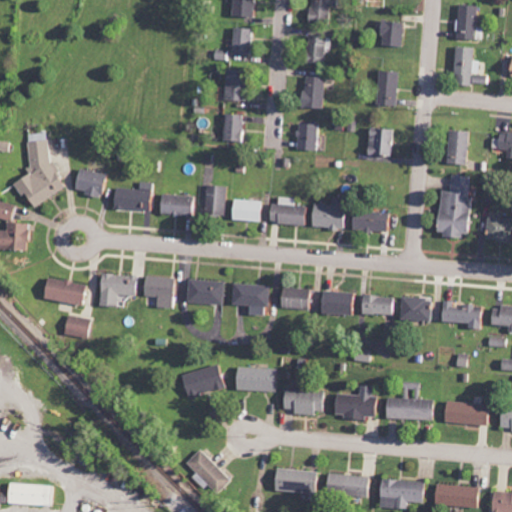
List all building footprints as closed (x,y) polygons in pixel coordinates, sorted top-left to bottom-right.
[(232,0),(232,17),(252,17),(252,0),(232,0)] [(328,0),(309,0),(310,23),(329,23),(328,0)] [(476,6),(458,5),(457,40),(475,40),(476,6)] [(403,22),(378,21),(377,36),(381,36),(381,46),(402,47),(403,22)] [(252,55),(251,28),(233,29),(234,56),(252,55)] [(325,49),(331,49),(330,37),(307,37),(308,63),(325,63),(325,49)] [(477,73),(478,61),(472,61),(473,48),(453,48),(452,85),(470,86),(470,73),(477,73)] [(245,101),(247,71),(226,70),(224,100),(245,101)] [(397,107),(398,72),(378,71),(377,106),(397,107)] [(301,108),(322,109),(324,78),(302,77),(301,108)] [(223,142),(241,142),(242,115),(224,114),(223,142)] [(318,125),(299,124),(297,150),(316,151),(318,125)] [(391,156),(392,129),(368,129),(367,156),(391,156)] [(446,164),(467,165),(468,132),(448,131),(446,164)] [(511,133),(498,131),(496,150),(506,151),(505,159),(511,159),(511,133)] [(65,189),(56,174),(60,172),(50,155),(48,138),(44,140),(27,142),(31,173),(13,183),(21,196),(26,195),(33,207),(65,189)] [(13,142),(0,141),(0,151),(13,152),(13,142)] [(104,173),(78,170),(75,193),(102,196),(104,173)] [(469,177),(451,176),(450,191),(438,190),(436,235),(468,237),(470,197),(468,197),(469,177)] [(115,188),(114,210),(150,211),(151,183),(140,182),(140,189),(115,188)] [(226,215),(227,186),(205,186),(204,215),(226,215)] [(159,214),(193,215),(194,196),(160,195),(159,214)] [(295,198),(279,198),(278,204),(270,204),(269,223),(304,225),(305,206),(295,206),(295,198)] [(331,204),(312,204),(312,228),(341,229),(342,198),(331,198),(331,204)] [(262,201),(232,200),(231,221),(261,222),(262,201)] [(15,205),(0,201),(0,215),(12,219),(15,205)] [(351,211),(350,231),(389,232),(390,212),(351,211)] [(486,241),(511,241),(511,218),(487,218),(486,241)] [(28,224),(7,223),(7,231),(0,230),(0,249),(27,251),(28,224)] [(119,306),(119,296),(136,296),(137,276),(100,274),(99,306),(119,306)] [(42,297),(81,307),(86,286),(47,277),(42,297)] [(143,296),(157,296),(157,308),(173,308),(174,278),(143,277),(143,296)] [(225,283),(189,279),(187,302),(222,306),(225,283)] [(233,305),(248,306),(248,314),(267,315),(269,286),(234,284),(233,305)] [(311,310),(312,289),(281,288),(280,308),(311,310)] [(393,315),(393,297),(362,296),(361,314),(393,315)] [(400,320),(430,321),(431,298),(401,297),(400,320)] [(467,329),(480,330),(481,306),(464,305),(463,308),(453,308),(453,302),(442,302),(441,322),(467,323),(467,329)] [(511,307),(492,305),(489,324),(511,327),(510,332),(511,332),(511,307)] [(87,339),(91,319),(68,314),(64,335),(87,339)] [(506,347),(507,339),(491,337),(490,346),(506,347)] [(371,350),(355,350),(355,361),(370,362),(371,350)] [(511,371),(511,359),(501,359),(501,371),(511,371)] [(181,374),(185,396),(224,388),(221,376),(223,375),(221,365),(181,374)] [(275,392),(275,369),(235,368),(234,391),(275,392)] [(404,399),(386,398),(386,419),(432,420),(433,400),(420,399),(421,383),(404,382),(404,399)] [(334,394),(334,414),(344,414),(344,420),(366,420),(366,417),(378,417),(378,396),(373,396),(374,387),(360,386),(360,395),(334,394)] [(322,413),(323,392),(282,390),(281,412),(322,413)] [(488,406),(446,400),(443,421),(486,426),(488,406)] [(511,407),(511,408),(511,412),(500,410),(498,427),(511,428),(511,407)] [(186,464),(197,474),(193,478),(206,490),(208,487),(217,495),(232,479),(201,449),(186,464)] [(274,491),(316,493),(317,471),(274,469),(274,491)] [(371,477),(326,474),(324,494),(370,497),(371,477)] [(379,507),(408,509),(408,502),(423,503),(424,481),(380,480),(379,507)] [(58,505),(59,485),(17,483),(16,503),(58,505)] [(435,506),(480,507),(481,487),(436,485),(435,506)] [(0,501),(13,502),(14,491),(0,490),(0,501)] [(492,511),(511,511),(511,492),(493,492),(492,511)]
